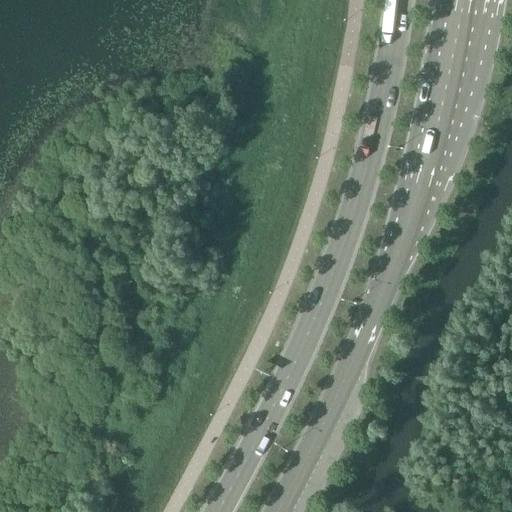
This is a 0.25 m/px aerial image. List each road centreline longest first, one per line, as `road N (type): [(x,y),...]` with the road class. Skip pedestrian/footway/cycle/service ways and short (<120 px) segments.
road 1 (secondary): [(277,511),(330,415),(397,254),(430,148),(459,0)]
road 2 (secondary): [(398,0),(388,90),(349,229),(291,381),(220,511)]
